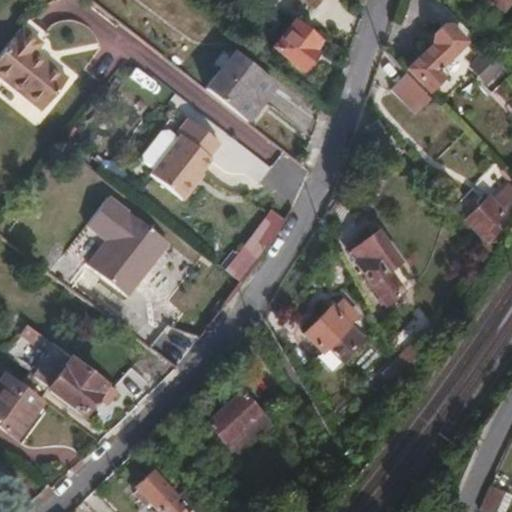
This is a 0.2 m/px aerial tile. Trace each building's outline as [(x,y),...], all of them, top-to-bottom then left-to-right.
[(270,0),(290,15),(293,18),(308,0),(270,0)] [(307,45),(316,35),(293,18),(290,15),(268,44),(297,67),(311,49),(307,45)] [(465,39),(447,21),(441,21),(431,30),(429,38),(431,41),(404,66),(426,88),(440,74),(435,68),(465,39)] [(30,52),(37,43),(18,26),(0,48),(0,79),(39,111),(65,78),(48,63),(45,65),(30,52)] [(221,45),(208,61),(217,68),(229,52),(221,45)] [(243,118),(272,82),(231,50),(229,52),(217,68),(202,86),(243,118)] [(386,161),(402,148),(375,116),(358,130),(386,161)] [(202,157),(212,144),(180,120),(169,134),(174,137),(171,140),(148,170),(145,174),(179,200),(192,182),(188,179),(204,159),(202,157)] [(148,170),(171,140),(157,129),(134,159),(148,170)] [(495,213),(511,195),(511,188),(506,182),(492,197),(486,193),(463,216),(485,238),(496,227),(493,223),(498,217),(495,213)] [(136,270),(159,240),(103,197),(81,225),(100,241),(81,265),(122,297),(140,273),(136,270)] [(241,281),(285,225),(269,213),(226,269),(241,281)] [(385,267),(396,258),(375,229),(346,250),(382,300),(400,288),(385,267)] [(140,273),(163,244),(159,240),(136,270),(140,273)] [(320,350),(326,344),(347,323),(355,315),(339,298),(330,306),(327,304),(301,330),(320,350)] [(65,357),(67,353),(25,322),(17,332),(40,348),(40,352),(59,366),(43,387),(80,414),(95,394),(106,403),(116,390),(102,379),(99,382),(65,357)] [(341,358),(361,336),(347,323),(326,344),(341,358)] [(389,379),(401,367),(394,355),(379,370),(389,379)] [(0,427),(13,437),(40,398),(3,370),(0,374),(0,427)] [(155,393),(153,390),(140,377),(128,389),(143,402),(155,393)] [(236,389),(202,420),(220,440),(237,424),(255,408),(236,389)] [(244,431),(256,421),(260,429),(267,422),(255,408),(237,424),(244,431)] [(260,429),(256,421),(244,431),(250,438),(260,429)] [(220,440),(226,446),(244,431),(237,424),(220,440)] [(232,454),(250,438),(244,431),(226,446),(232,454)] [(177,494),(175,496),(149,470),(132,486),(157,511),(178,511),(182,508),(182,505),(192,495),(186,484),(177,494)] [(492,511),(503,489),(486,482),(475,508),(484,511),(492,511)]
